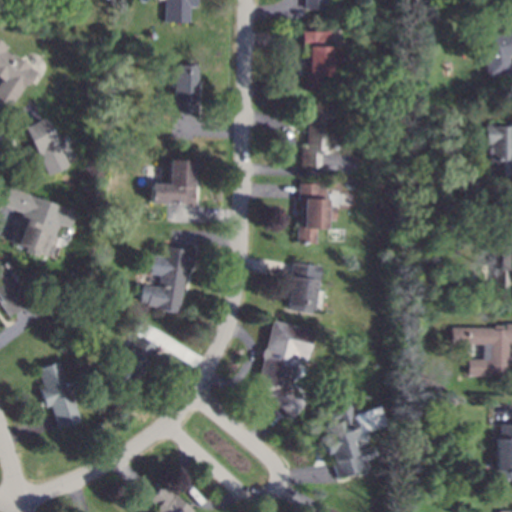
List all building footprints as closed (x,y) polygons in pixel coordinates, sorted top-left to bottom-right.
[(196,0),(196,7),(189,7),(189,23),(164,22),(164,0),(196,0)] [(323,0),(323,9),(303,9),(303,0),(323,0)] [(329,46),(330,46),(330,53),(341,53),(341,66),(330,66),(330,77),(317,77),(317,88),(304,88),(303,50),(300,50),(300,31),(329,30),(329,46)] [(511,56),(506,57),(509,74),(486,77),(479,37),(511,31),(511,56)] [(0,41),(6,46),(3,51),(11,56),(12,54),(30,65),(28,67),(36,72),(27,85),(25,84),(4,115),(0,112),(0,41)] [(195,79),(197,79),(196,111),(171,111),(172,63),(195,63),(195,79)] [(331,125),(329,125),(329,153),(320,153),(320,169),(299,169),(299,147),(305,147),(305,125),(299,125),(299,104),(331,104),(331,125)] [(52,137),(57,135),(64,149),(60,151),(67,165),(46,176),(21,126),(42,116),(52,137)] [(511,174),(510,174),(510,176),(488,176),(488,154),(486,153),(486,150),(488,148),(488,145),(482,145),(482,126),(509,126),(509,123),(511,123),(511,174)] [(192,160),(191,179),(194,179),(194,204),(148,203),(149,184),(167,184),(168,159),(192,160)] [(317,188),(325,188),(325,200),(327,200),(326,206),(335,206),(335,222),(325,222),(325,229),(315,229),(314,244),(295,244),(295,226),(299,226),(299,200),(296,200),(297,183),(317,184),(317,188)] [(73,212),(67,228),(57,224),(45,256),(38,253),(37,257),(23,252),(24,250),(9,244),(20,213),(0,205),(7,187),(73,212)] [(511,272),(506,272),(506,289),(494,289),(494,269),(497,269),(497,262),(490,262),(490,244),(492,244),(492,230),(497,230),(497,225),(511,225),(511,272)] [(186,251),(186,249),(192,250),(189,268),(185,267),(177,313),(154,309),(154,307),(145,306),(146,303),(139,302),(142,285),(157,288),(159,276),(148,274),(149,269),(147,269),(148,260),(151,260),(152,255),(162,257),(163,247),(186,251)] [(0,264),(1,266),(7,261),(12,268),(6,273),(27,302),(6,317),(0,308),(0,264)] [(320,267),(319,280),(316,279),(316,281),(318,281),(314,311),(309,310),(309,313),(288,310),(288,306),(285,306),(290,263),(320,267)] [(312,331),(305,362),(297,360),(290,388),(304,401),(290,418),(264,396),(266,391),(261,386),(254,383),(261,360),(260,355),(261,350),(264,347),(271,320),(312,331)] [(511,342),(505,342),(505,375),(465,375),(465,360),(480,360),(480,344),(448,344),(448,328),(491,328),(491,326),(502,326),(502,324),(511,324),(511,342)] [(152,347),(142,360),(145,362),(124,388),(107,374),(138,336),(152,347)] [(79,420),(57,429),(48,405),(43,407),(37,389),(42,387),(35,369),(57,361),(79,420)] [(351,403),(356,404),(358,410),(356,413),(378,406),(384,425),(354,435),(355,439),(349,441),(353,452),(369,446),(372,447),(374,449),(375,451),(374,456),(372,458),(364,460),(367,468),(336,478),(326,454),(324,454),(318,437),(323,436),(319,426),(324,424),(320,412),(351,402),(351,403)] [(511,479),(494,479),(494,440),(498,440),(498,425),(511,425),(511,479)] [(172,496),(173,494),(193,511),(152,511),(155,509),(147,502),(161,486),(172,496)]
